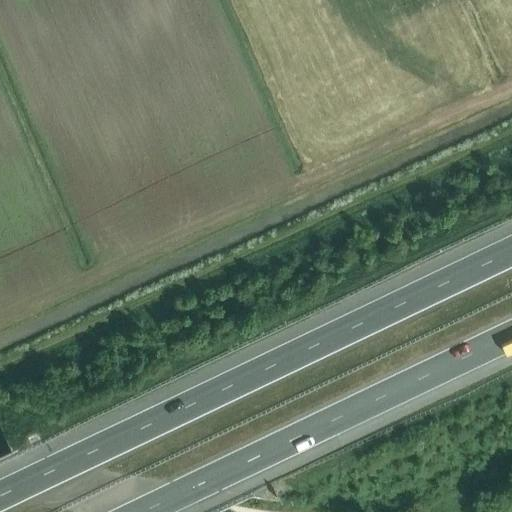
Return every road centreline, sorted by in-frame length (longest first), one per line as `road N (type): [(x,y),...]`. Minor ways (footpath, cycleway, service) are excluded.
road 1 (motorway): [(511,252),(0,497)]
road 2 (motorway): [(141,511),(511,335)]
